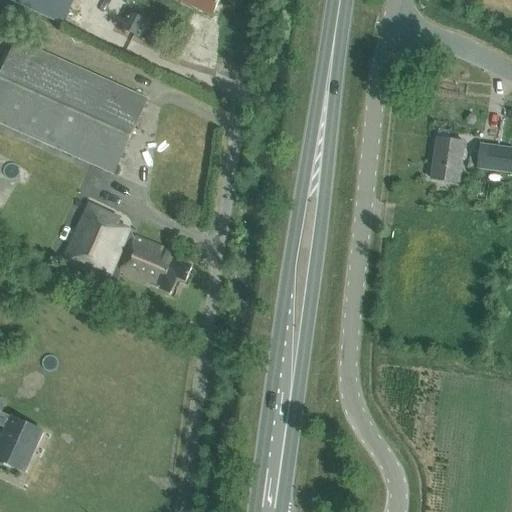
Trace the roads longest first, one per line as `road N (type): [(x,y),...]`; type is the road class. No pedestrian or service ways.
road 1 (unclassified): [(397,511),(397,478),(354,409),(347,376),(388,30)]
road 2 (primary): [(326,93),(313,121),(253,511)]
road 3 (primary): [(280,511),(321,226),(326,93)]
road 4 (unclassified): [(231,137),(178,511)]
road 5 (unclassified): [(511,73),(425,35),(388,30)]
